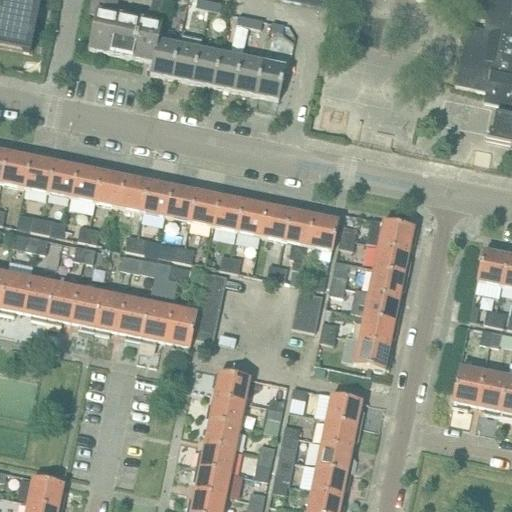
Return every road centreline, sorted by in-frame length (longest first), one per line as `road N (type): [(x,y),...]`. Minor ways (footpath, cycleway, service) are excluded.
road 1 (residential): [(449,197),(0,102)]
road 2 (residential): [(401,435),(449,197)]
road 3 (residential): [(94,511),(124,368)]
